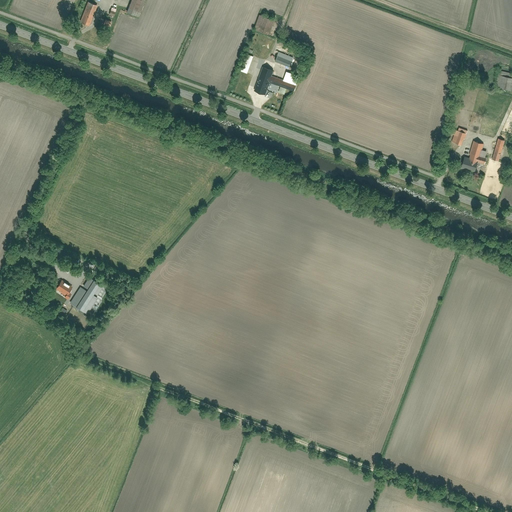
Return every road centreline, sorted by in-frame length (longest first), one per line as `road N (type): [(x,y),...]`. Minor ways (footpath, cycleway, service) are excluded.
road 1 (tertiary): [(511,217),(0,22)]
road 2 (track): [(84,93),(24,240),(71,281)]
road 3 (track): [(511,49),(375,0)]
